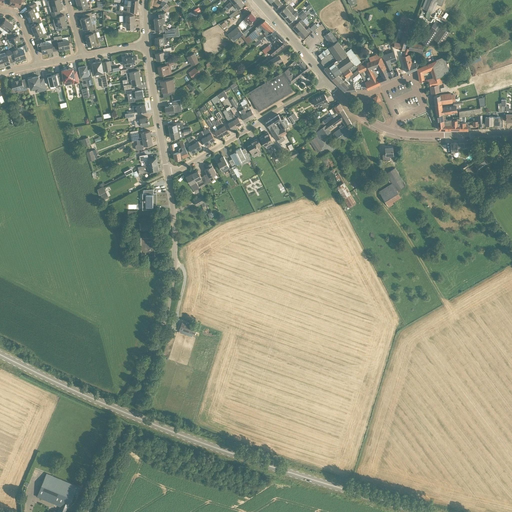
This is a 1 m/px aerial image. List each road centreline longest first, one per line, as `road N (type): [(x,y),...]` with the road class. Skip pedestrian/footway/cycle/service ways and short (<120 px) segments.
road 1 (primary): [(428,511),(210,445),(0,353)]
road 2 (tertiary): [(88,511),(168,303),(174,228),(167,175)]
road 3 (residential): [(326,80),(167,175)]
road 4 (tertiary): [(167,175),(145,44)]
road 5 (tertiary): [(392,131),(511,132)]
